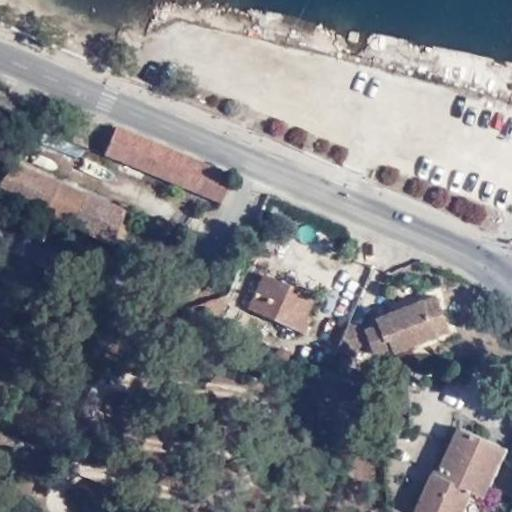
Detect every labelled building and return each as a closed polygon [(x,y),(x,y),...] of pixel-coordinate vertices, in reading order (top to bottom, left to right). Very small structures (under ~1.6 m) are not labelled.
[(224,187),(224,174),(113,126),(111,131),(102,152),(103,156),(216,206),(224,187)] [(120,212),(11,163),(0,181),(0,187),(92,236),(108,247),(111,237),(119,240),(122,230),(115,227),(120,212)] [(311,299),(260,277),(247,312),(303,336),(309,320),(304,318),(311,299)] [(344,321),(333,346),(351,354),(355,345),(365,342),(369,352),(384,348),(387,354),(446,333),(434,296),(375,316),(376,320),(373,325),(359,328),(344,321)] [(405,384),(374,385),(376,407),(408,405),(405,384)] [(498,446),(451,426),(431,472),(426,471),(409,506),(419,511),(433,511),(436,507),(446,511),(454,511),(464,488),(477,493),(498,446)]
